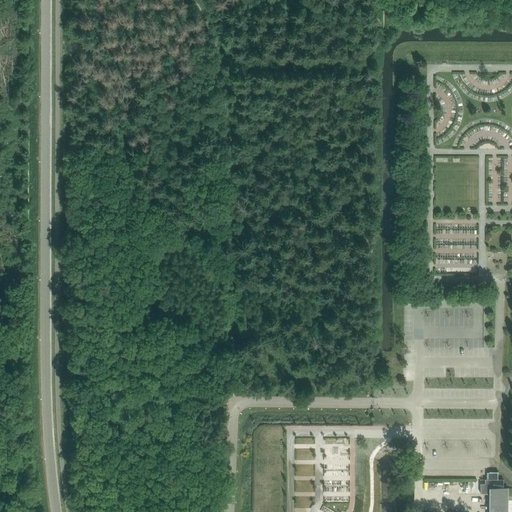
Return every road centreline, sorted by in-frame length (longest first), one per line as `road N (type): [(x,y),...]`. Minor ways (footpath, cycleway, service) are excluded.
road 1 (unclassified): [(55,511),(44,339),(45,0)]
road 2 (track): [(233,402),(229,151),(217,52),(196,0)]
